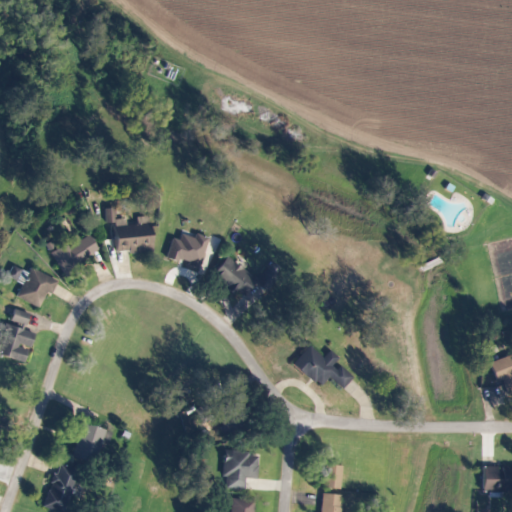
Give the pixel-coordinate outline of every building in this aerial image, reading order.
[(114,252),(150,253),(151,219),(140,218),(139,225),(127,224),(127,220),(115,220),(114,252)] [(181,235),(179,241),(172,239),(166,259),(177,263),(178,259),(189,263),(188,267),(199,270),(208,238),(196,235),(194,239),(181,235)] [(80,240),(78,237),(51,251),(62,272),(98,253),(89,236),(80,240)] [(239,299),(254,282),(227,257),(211,274),(239,299)] [(57,280),(30,269),(28,273),(12,267),(7,278),(22,284),(16,298),(39,308),(46,293),(51,295),(57,280)] [(0,355),(23,364),(34,333),(24,330),(30,315),(14,308),(8,323),(5,322),(2,332),(6,333),(0,348),(0,355)] [(329,378),(342,389),(351,379),(334,364),(338,359),(329,351),(323,359),(309,346),(293,364),(320,388),(329,378)] [(226,489),(245,490),(245,479),(257,480),(258,455),(224,453),(223,478),(227,478),(226,489)] [(42,507),(54,511),(64,511),(78,474),(58,466),(42,507)] [(340,489),(341,467),(323,466),(323,489),(340,489)] [(498,467),(481,467),(481,495),(511,495),(511,481),(511,466),(498,467)] [(340,511),(341,496),(321,495),(320,511),(340,511)] [(230,511),(252,511),(254,503),(232,500),(230,511)]
